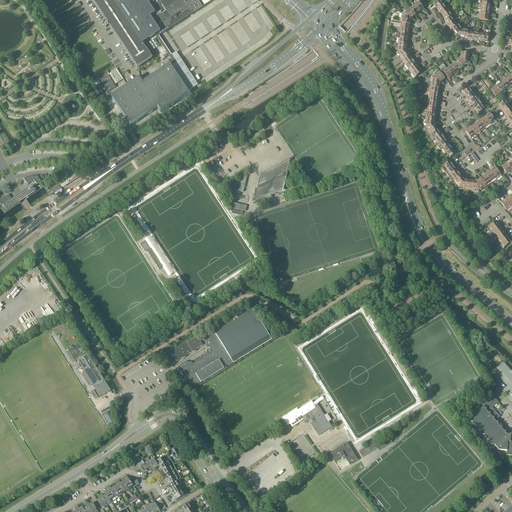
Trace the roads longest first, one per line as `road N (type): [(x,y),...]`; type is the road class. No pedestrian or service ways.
road 1 (secondary): [(317,32),(369,96),(421,243),(511,328)]
road 2 (secondary): [(511,319),(431,247),(377,96),(323,26)]
road 3 (secondary): [(0,254),(121,163)]
road 4 (secondary): [(121,163),(0,245)]
road 5 (secondary): [(204,108),(317,32)]
road 6 (secondary): [(298,28),(204,108)]
road 7 (residential): [(468,147),(448,122),(453,88),(494,50)]
